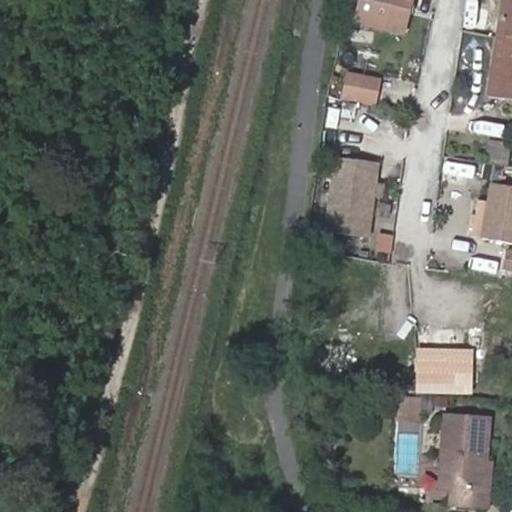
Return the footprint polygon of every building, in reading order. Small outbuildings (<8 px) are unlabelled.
[(362,0),(357,23),(404,33),(411,0),(362,0)] [(511,0),(506,0),(492,96),(511,99),(511,0)] [(349,75),(344,99),(375,105),(380,80),(349,75)] [(511,169),(511,142),(485,141),(483,167),(511,169)] [(337,159),(328,233),(367,238),(375,163),(337,159)] [(511,186),(495,184),(487,236),(511,240),(511,186)] [(511,256),(492,255),(491,275),(511,276),(511,256)] [(353,349),(325,347),(323,379),(350,382),(353,349)] [(474,347),(416,348),(416,394),(475,393),(474,347)] [(424,399),(404,397),(402,418),(422,420),(424,399)] [(489,419),(445,416),(440,486),(451,487),(449,505),(488,507),(489,489),(484,489),(489,419)]
